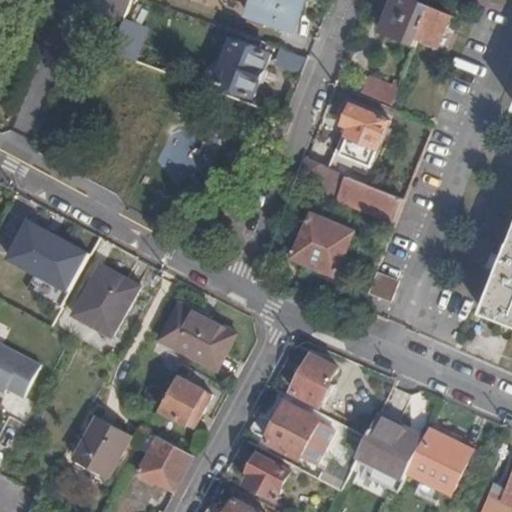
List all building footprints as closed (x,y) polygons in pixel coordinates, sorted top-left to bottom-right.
[(132,0),(104,0),(98,15),(123,24),(132,0)] [(304,0),(255,0),(249,16),(290,30),(295,17),(303,18),(304,0)] [(396,0),(382,32),(416,45),(419,38),(430,8),(411,0),(396,0)] [(451,17),(430,8),(419,38),(440,45),(451,17)] [(112,52),(130,59),(139,32),(123,25),(112,52)] [(271,54),(235,40),(218,84),(255,97),(271,54)] [(301,76),(308,59),(279,49),(274,65),(301,76)] [(371,77),(363,97),(393,109),(400,89),(371,77)] [(335,155),(329,169),(365,184),(391,122),(353,107),(345,125),(353,129),(349,140),(343,157),(335,155)] [(342,137),(335,155),(343,157),(349,140),(342,137)] [(342,201),(396,223),(405,200),(365,184),(329,169),(307,159),(299,179),(308,183),(311,179),(332,189),(331,192),(343,197),(342,201)] [(355,232),(315,215),(297,258),(336,275),(355,232)] [(11,262),(77,290),(95,248),(29,220),(11,262)] [(511,324),(511,247),(486,315),(511,324)] [(139,287),(103,269),(76,316),(112,336),(139,287)] [(390,299),(398,281),(380,273),(372,291),(390,299)] [(190,355),(210,318),(183,304),(163,341),(190,355)] [(238,333),(210,318),(190,355),(219,370),(238,333)] [(42,364),(0,342),(0,390),(6,394),(8,390),(26,398),(42,364)] [(339,367),(316,356),(296,392),(323,406),(335,384),(331,382),(339,367)] [(184,366),(179,375),(162,408),(196,427),(214,395),(186,379),(191,370),(184,366)] [(321,420),(289,404),(270,441),(301,458),(321,420)] [(427,437),(380,414),(367,438),(358,455),(377,465),(406,480),(409,474),(427,437)] [(133,436),(100,418),(79,456),(112,474),(133,436)] [(432,429),(427,437),(409,474),(451,494),(473,449),(432,429)] [(158,479),(177,490),(194,456),(161,438),(141,474),(157,483),(158,479)] [(293,472),(262,455),(253,471),(256,474),(250,484),(278,499),(293,472)] [(406,480),(377,465),(371,478),(399,493),(406,480)] [(0,511),(10,511),(24,487),(0,474),(0,511)] [(511,511),(511,488),(507,500),(494,496),(488,511),(511,511)] [(262,511),(239,499),(231,511),(262,511)]
